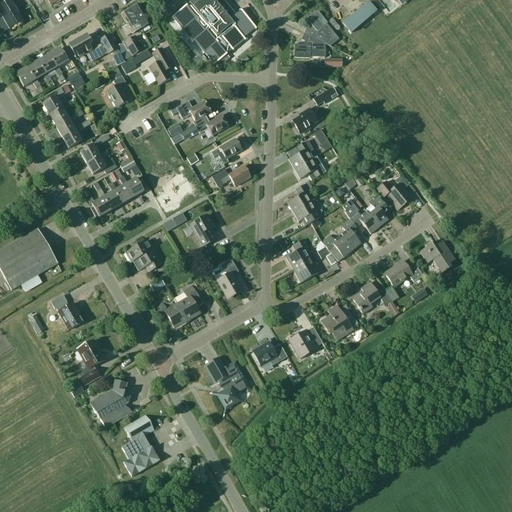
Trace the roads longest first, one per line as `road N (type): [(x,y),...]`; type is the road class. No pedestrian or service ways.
road 1 (tertiary): [(159,363),(0,88)]
road 2 (residential): [(260,301),(271,80)]
road 3 (residential): [(260,301),(284,310),(430,219)]
road 4 (tertiary): [(240,511),(159,363)]
road 5 (residential): [(122,124),(205,77),(271,80)]
road 6 (residential): [(0,57),(106,0)]
